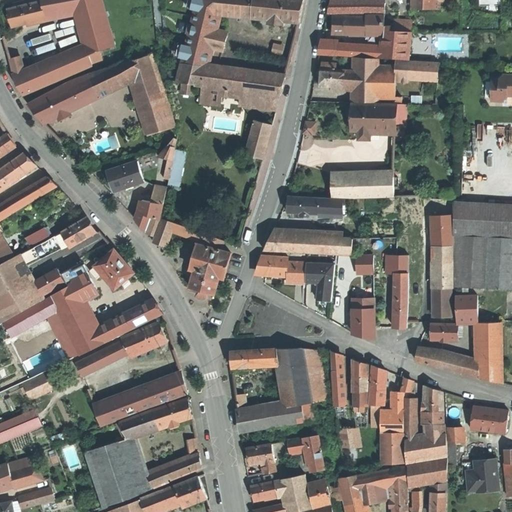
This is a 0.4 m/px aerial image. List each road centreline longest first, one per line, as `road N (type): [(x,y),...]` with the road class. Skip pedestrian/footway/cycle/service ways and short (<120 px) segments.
road 1 (tertiary): [(205,356),(124,228),(28,139),(0,88)]
road 2 (residential): [(317,0),(243,282)]
road 3 (residential): [(511,398),(341,341)]
road 4 (residential): [(95,511),(226,467)]
road 5 (residential): [(218,341),(341,341)]
